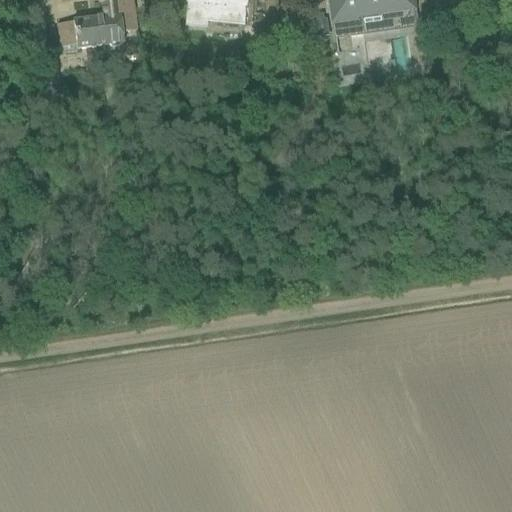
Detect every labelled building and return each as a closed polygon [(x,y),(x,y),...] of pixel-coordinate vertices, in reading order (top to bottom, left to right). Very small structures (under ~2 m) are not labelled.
[(120,38),(135,37),(131,2),(116,4),(115,0),(51,0),(52,1),(61,0),(93,0),(95,11),(98,11),(100,22),(71,26),(71,29),(55,31),(58,53),(74,51),(75,56),(122,50),(120,38)] [(205,27),(242,30),(244,0),(185,0),(184,9),(185,9),(183,31),(205,33),(205,27)] [(326,0),(333,45),(414,34),(408,0),(326,0)] [(314,43),(327,41),(324,25),(312,27),(314,43)] [(36,81),(56,79),(53,53),(33,56),(36,81)]
